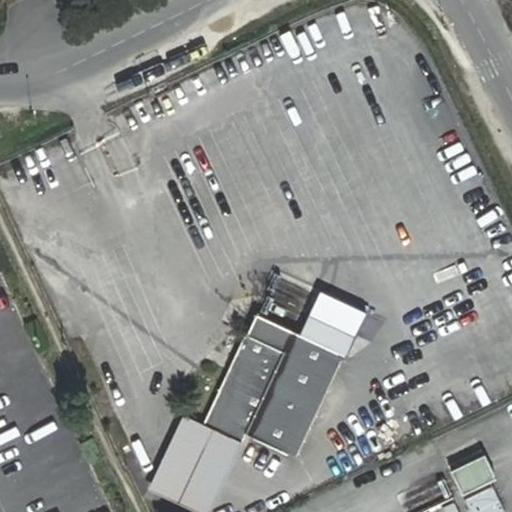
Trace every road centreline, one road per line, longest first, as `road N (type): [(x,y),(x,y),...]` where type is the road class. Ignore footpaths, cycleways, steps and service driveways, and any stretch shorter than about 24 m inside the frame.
road 1 (unknown): [(94,169),(270,85),(310,72),(349,85),(470,303),(475,350),(469,367),(383,425)]
road 2 (unknown): [(94,169),(154,390),(181,435),(237,468),(289,478),(340,462),(383,425)]
road 3 (unclassified): [(211,0),(57,74),(0,84)]
